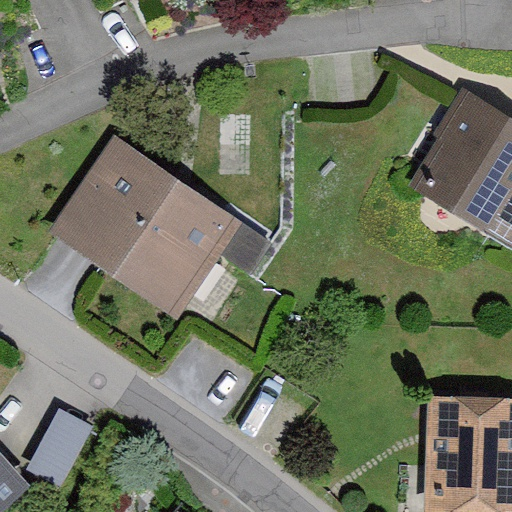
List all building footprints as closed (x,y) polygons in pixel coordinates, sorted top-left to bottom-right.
[(511,125),(459,98),(413,185),(511,236),(511,125)] [(178,313),(244,216),(119,132),(53,229),(178,313)] [(511,511),(511,402),(413,401),(411,511),(511,511)] [(61,484),(92,423),(59,406),(28,467),(61,484)] [(0,511),(2,511),(20,496),(0,474),(0,511)]
